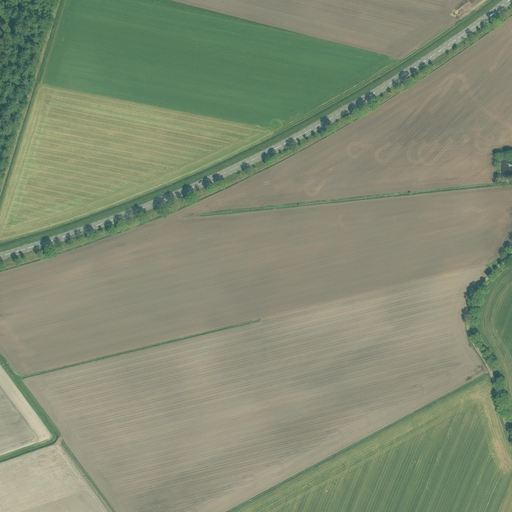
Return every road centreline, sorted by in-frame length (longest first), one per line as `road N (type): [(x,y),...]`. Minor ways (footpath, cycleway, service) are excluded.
road 1 (primary): [(0,256),(127,214),(279,146),(421,64),(510,0)]
road 2 (unclassified): [(511,439),(489,362),(469,333),(482,288),(511,255)]
